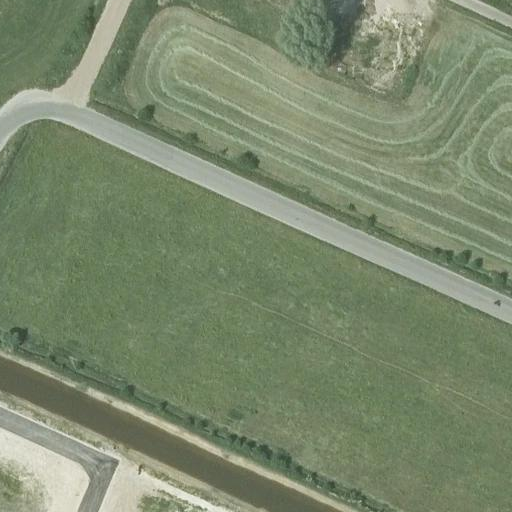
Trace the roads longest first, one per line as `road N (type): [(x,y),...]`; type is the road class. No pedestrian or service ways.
road 1 (residential): [(511,309),(59,105),(26,108),(0,129)]
road 2 (residential): [(83,511),(101,467),(0,422)]
road 3 (track): [(59,105),(119,0)]
